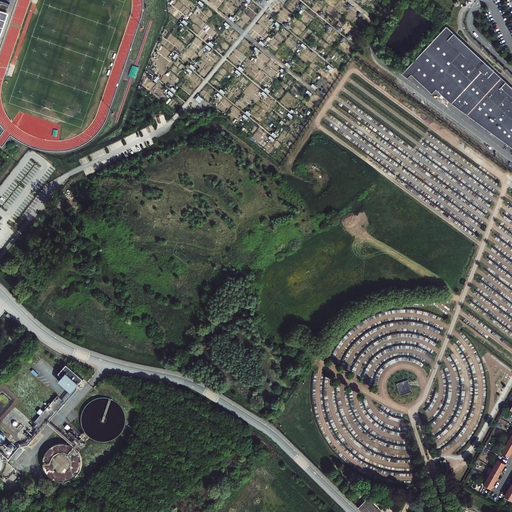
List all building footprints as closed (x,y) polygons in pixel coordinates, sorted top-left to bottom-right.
[(0,0),(0,39),(10,13),(7,12),(10,4),(0,0)] [(511,90),(505,84),(507,82),(494,70),(492,72),(488,68),(453,35),(455,33),(450,29),(447,26),(402,74),(408,78),(411,74),(432,94),(436,89),(449,101),(511,147),(511,90)] [(68,361),(60,370),(64,374),(61,378),(73,389),(84,376),(68,361)] [(396,383),(399,395),(411,391),(407,380),(396,383)] [(0,449),(10,458),(22,445),(31,443),(48,422),(76,444),(78,442),(51,419),(80,385),(78,384),(29,441),(20,443),(11,453),(0,443),(0,449)] [(39,422),(36,425),(39,428),(64,399),(59,394),(36,420),(39,422)] [(119,399),(118,398),(116,398),(115,397),(114,396),(112,396),(111,395),(109,395),(108,395),(106,395),(104,395),(103,395),(101,395),(100,395),(98,396),(97,396),(95,397),(94,398),(93,398),(92,399),(90,400),(89,401),(88,402),(87,404),(86,405),(86,406),(85,408),(84,409),(84,410),(83,412),(83,414),(83,415),(83,417),(83,418),(83,420),(83,421),(84,423),(84,424),(85,426),(85,427),(86,428),(87,430),(88,431),(89,432),(90,433),(91,434),(93,435),(94,436),(95,437),(97,437),(98,438),(100,438),(101,439),(103,439),(104,439),(106,439),(107,439),(109,439),(110,438),(112,438),(113,437),(115,437),(116,436),(117,435),(119,434),(120,433),(121,432),(122,431),(123,430),(124,429),(125,427),(125,426),(126,425),(126,423),(127,422),(127,420),(127,419),(127,417),(127,415),(127,414),(127,412),(126,411),(126,409),(125,408),(125,407),(124,405),(123,404),(122,403),(121,402),(120,400),(119,399)] [(66,440),(65,440),(63,440),(62,440),(61,441),(59,441),(58,441),(57,442),(56,442),(55,443),(53,443),(52,444),(51,445),(50,446),(50,447),(49,448),(48,449),(47,450),(47,451),(46,453),(46,454),(45,455),(45,456),(45,458),(45,459),(45,460),(45,461),(45,463),(46,464),(46,465),(47,467),(47,468),(48,469),(48,470),(49,471),(50,472),(51,473),(52,474),(53,475),(54,475),(55,476),(57,476),(58,477),(59,477),(60,477),(62,478),(63,478),(64,478),(66,478),(67,478),(68,477),(69,477),(71,477),(72,476),(73,475),(74,475),(75,474),(76,473),(77,472),(78,471),(79,470),(80,469),(80,468),(81,467),(81,466),(82,464),(82,463),(82,462),(83,461),(83,459),(83,458),(82,457),(82,455),(82,454),(81,453),(81,452),(81,450),(80,449),(79,448),(78,447),(77,446),(77,445),(76,444),(74,444),(73,443),(72,442),(71,442),(70,441),(69,441),(67,441),(66,440)] [(511,446),(507,444),(502,452),(510,457),(511,453),(511,446)] [(499,460),(494,468),(502,472),(506,464),(499,460)] [(489,477),(497,481),(502,472),(494,468),(489,477)] [(497,481),(489,477),(485,485),(492,489),(497,481)] [(359,508),(362,511),(380,511),(367,499),(359,508)]
